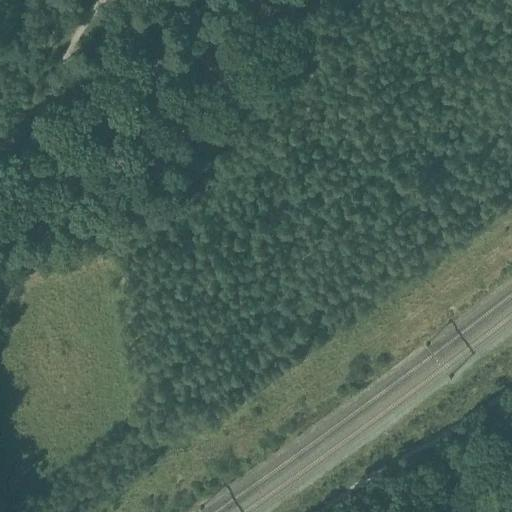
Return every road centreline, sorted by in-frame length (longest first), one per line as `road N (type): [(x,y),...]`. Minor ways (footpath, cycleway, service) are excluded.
road 1 (track): [(101,0),(77,31),(0,203)]
road 2 (track): [(326,511),(511,393)]
